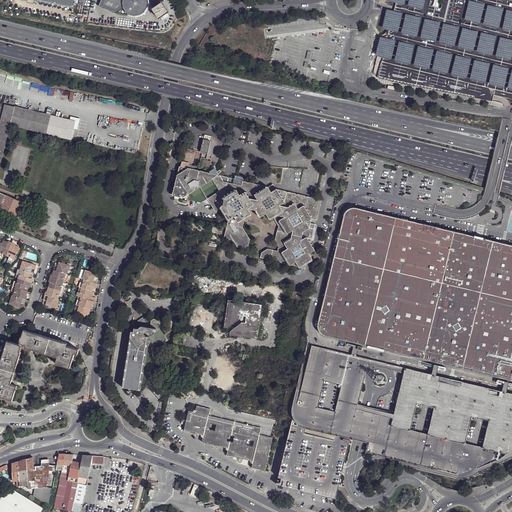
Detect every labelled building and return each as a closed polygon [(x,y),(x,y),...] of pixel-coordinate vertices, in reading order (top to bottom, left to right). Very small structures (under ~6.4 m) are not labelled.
[(99,0),(96,6),(113,13),(121,8),(123,11),(124,13),(127,15),(129,15),(132,16),(134,16),(136,16),(139,14),(141,13),(143,11),(144,9),(146,6),(146,2),(145,0),(99,0)] [(511,0),(397,0),(394,12),(377,78),(492,101),(493,98),(493,95),(511,98),(511,0)] [(168,11),(161,1),(151,8),(158,18),(168,11)] [(2,105),(0,112),(0,161),(7,126),(68,140),(72,122),(5,106),(2,105)] [(212,141),(204,139),(201,152),(209,153),(212,141)] [(227,229),(225,238),(229,239),(230,239),(230,240),(234,241),(238,247),(248,249),(250,239),(243,227),(245,217),(252,213),(249,208),(257,210),(261,216),(267,213),(270,219),(273,217),(279,226),(279,230),(278,230),(276,240),(279,246),(278,251),(268,249),(262,253),(261,257),(280,262),(281,261),(282,262),(305,268),(307,263),(313,259),(310,254),(315,250),(314,248),(314,247),(313,247),(311,244),(315,229),(310,228),(310,227),(312,219),(313,219),(317,220),(322,200),(318,199),(317,199),(316,198),(308,196),(307,197),(306,196),(298,194),(297,195),(296,193),(289,192),(287,192),(287,191),(279,189),(277,189),(274,184),(269,187),(260,184),(258,185),(257,184),(250,182),(248,183),(248,182),(243,180),(235,179),(230,177),(229,178),(228,177),(220,175),(219,176),(219,175),(210,173),(209,173),(209,172),(201,170),(199,171),(199,170),(191,168),(190,169),(189,168),(181,166),(180,166),(176,184),(176,185),(175,186),(173,194),(174,195),(182,197),(183,196),(184,198),(202,202),(203,201),(203,202),(212,204),(216,211),(222,207),(229,219),(227,227),(228,229),(227,229)] [(0,193),(0,209),(15,216),(21,202),(21,201),(15,199),(6,195),(6,196),(0,193)] [(511,246),(481,240),(478,239),(473,237),(354,209),(352,209),(349,210),(346,211),(344,214),(343,217),(316,326),(316,329),(318,332),(321,335),(324,337),(375,349),(511,382),(511,246)] [(1,242),(0,245),(0,256),(0,257),(1,254),(5,256),(11,243),(7,242),(5,246),(3,245),(3,244),(1,242)] [(11,243),(5,256),(8,257),(8,260),(12,262),(17,249),(15,249),(14,250),(12,249),(14,246),(14,245),(11,243)] [(21,266),(20,270),(31,274),(33,274),(34,270),(31,269),(32,265),(29,264),(28,265),(26,264),(27,263),(21,262),(20,265),(21,266)] [(54,266),(53,270),(55,271),(66,275),(67,270),(68,270),(70,266),(64,264),(63,266),(62,265),(62,264),(59,263),(58,267),(54,266)] [(20,270),(17,270),(16,274),(18,275),(17,279),(30,282),(31,279),(27,278),(28,276),(29,276),(31,274),(20,270)] [(66,275),(55,271),(55,274),(56,274),(56,276),(51,275),(50,279),(63,283),(64,279),(67,279),(68,275),(66,275)] [(84,275),(83,280),(84,280),(96,284),(98,279),(95,278),(95,274),(93,273),(92,274),(91,274),(91,273),(85,271),(84,274),(84,275)] [(14,281),(12,286),(26,291),(26,288),(25,288),(26,286),(29,286),(30,282),(17,279),(16,282),(14,281)] [(63,283),(50,279),(49,282),(53,283),(53,286),(52,286),(50,288),(63,292),(65,287),(62,286),(63,283)] [(79,288),(92,292),(92,289),(91,288),(92,286),(96,287),(97,285),(96,284),(84,280),(83,283),(80,283),(78,288),(79,288)] [(26,291),(12,286),(11,291),(13,292),(12,296),(25,300),(26,296),(23,295),(24,293),(25,293),(26,291)] [(63,292),(50,288),(50,291),(51,291),(51,293),(46,292),(45,296),(58,300),(59,295),(62,296),(63,292)] [(81,298),(93,302),(95,298),(91,297),(91,295),(92,295),(94,293),(92,292),(79,288),(77,296),(81,298)] [(12,296),(11,296),(10,300),(9,300),(8,304),(14,306),(14,305),(15,305),(16,306),(19,307),(20,304),(23,304),(25,300),(12,296)] [(58,300),(45,296),(43,301),(47,302),(46,305),(49,306),(51,306),(51,307),(57,309),(58,304),(57,304),(59,300),(58,300)] [(77,300),(75,306),(78,307),(89,310),(89,306),(88,306),(89,304),(92,305),(93,305),(94,302),(93,302),(81,298),(80,301),(77,300)] [(230,334),(257,338),(263,304),(229,299),(225,326),(228,327),(234,323),(237,326),(231,330),(230,334)] [(89,310),(78,307),(77,310),(76,311),(75,314),(81,316),(82,316),(83,316),(83,317),(86,318),(87,314),(91,315),(92,311),(90,310),(89,310)] [(155,328),(157,330),(159,329),(160,320),(153,319),(150,321),(150,325),(147,325),(145,323),(146,322),(141,325),(155,328)] [(148,338),(148,336),(145,335),(144,333),(148,331),(155,332),(157,330),(155,328),(141,325),(138,328),(134,327),(133,331),(131,331),(122,387),(140,389),(148,338)] [(148,336),(148,338),(156,348),(168,340),(159,329),(157,330),(155,332),(148,336)] [(70,368),(74,354),(75,354),(77,349),(66,345),(67,343),(23,330),(19,344),(21,344),(52,354),(52,356),(57,357),(55,364),(70,368)] [(0,364),(0,397),(13,401),(17,387),(11,384),(12,380),(11,379),(19,352),(17,352),(19,345),(18,345),(7,342),(0,364)] [(366,368),(367,365),(370,365),(405,374),(405,372),(406,370),(394,366),(356,357),(358,347),(354,346),(351,355),(320,348),(312,346),(309,358),(297,404),(295,404),(293,403),(292,410),(292,414),(292,417),(293,420),(296,424),(299,427),(302,428),(340,437),(350,439),(359,441),(368,443),(365,453),(457,475),(456,477),(455,480),(469,478),(477,475),(477,473),(481,471),(511,457),(511,456),(482,449),(464,444),(428,436),(408,430),(392,426),(395,414),(386,412),(369,408),(358,405),(360,395),(366,368)] [(511,395),(505,394),(506,390),(508,384),(505,383),(503,389),(502,393),(435,377),(436,373),(437,367),(434,366),(433,372),(432,376),(406,370),(405,372),(405,374),(400,393),(395,414),(394,417),(392,426),(408,430),(415,402),(435,407),(428,436),(464,444),(471,417),(489,421),(482,449),(511,456),(511,395)] [(251,468),(265,471),(271,444),(273,439),(269,437),(260,435),(262,429),(209,415),(211,409),(197,406),(196,410),(194,410),(193,412),(189,411),(187,420),(181,419),(180,424),(185,425),(184,431),(201,435),(201,437),(203,438),(202,442),(226,448),(225,450),(227,450),(226,455),(251,461),(250,463),(252,464),(251,468)] [(292,417),(279,476),(281,477),(284,478),(282,486),(335,499),(338,489),(343,468),(350,439),(340,437),(302,428),(299,427),(296,424),(293,420),(292,417)] [(73,455),(65,455),(63,465),(71,465),(72,461),(73,455)] [(92,456),(82,456),(81,463),(78,476),(77,483),(86,484),(87,478),(90,466),(90,464),(92,456)] [(93,456),(92,456),(90,464),(103,464),(104,457),(98,456),(97,456),(93,456)] [(18,461),(19,480),(27,480),(26,467),(25,467),(26,469),(20,469),(20,463),(19,460),(18,461)] [(18,461),(11,463),(12,481),(19,480),(18,461)] [(81,463),(72,461),(71,465),(69,474),(78,476),(81,463)] [(71,465),(63,465),(62,469),(65,470),(64,474),(69,475),(69,474),(71,465)] [(42,466),(32,467),(33,480),(27,480),(27,485),(28,489),(46,488),(48,473),(46,473),(46,472),(41,472),(41,469),(42,469),(42,468),(42,466)] [(69,475),(68,480),(77,483),(78,476),(69,474),(69,475)] [(68,480),(64,499),(73,501),(77,483),(68,480)] [(86,484),(77,483),(73,501),(73,502),(82,504),(86,484)] [(49,505),(52,487),(46,488),(28,489),(28,493),(49,505)] [(0,511),(41,511),(44,508),(13,490),(0,496),(0,499),(0,500),(0,511)] [(73,501),(64,499),(62,509),(71,511),(72,507),(73,502),(73,501)] [(80,511),(82,504),(73,502),(72,507),(71,511),(73,511),(80,511)]
